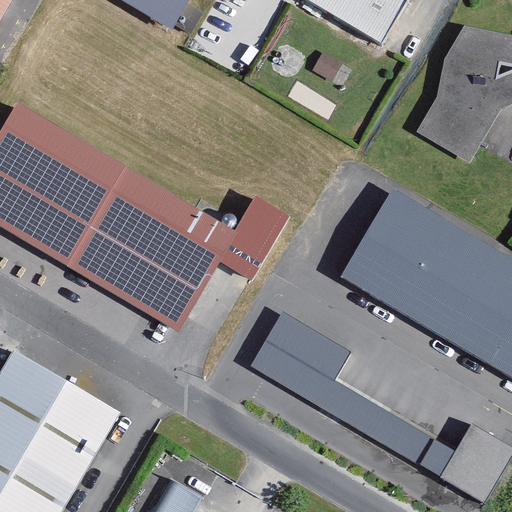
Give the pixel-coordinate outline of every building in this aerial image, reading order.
[(0,0),(0,20),(12,0),(0,0)] [(189,0),(138,0),(177,22),(189,0)] [(326,0),(386,35),(406,0),(326,0)] [(511,110),(511,43),(455,19),(409,127),(472,154),(486,121),(511,110)] [(21,93),(0,128),(0,213),(184,321),(242,222),(21,93)] [(322,279),(511,384),(511,262),(374,186),(322,279)] [(269,302),(251,330),(232,361),(307,408),(428,482),(476,511),(495,480),(511,454),(463,424),(447,450),(327,376),(344,348),(269,302)] [(0,511),(58,511),(122,405),(14,342),(0,365),(0,511)] [(194,511),(207,491),(172,471),(149,511),(194,511)]
